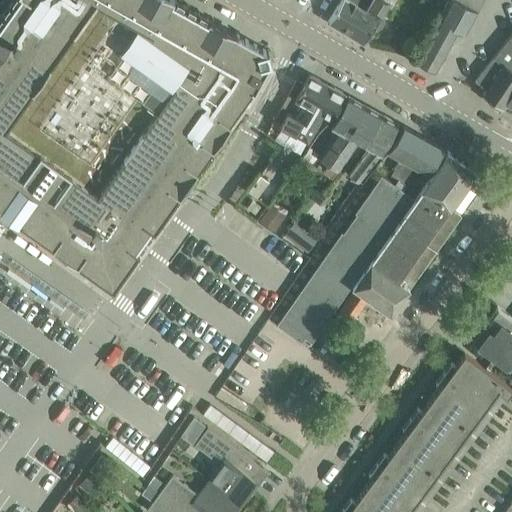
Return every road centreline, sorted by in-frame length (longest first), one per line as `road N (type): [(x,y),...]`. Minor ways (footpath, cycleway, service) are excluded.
road 1 (residential): [(297,511),(305,480),(511,204)]
road 2 (tertiary): [(511,153),(293,29)]
